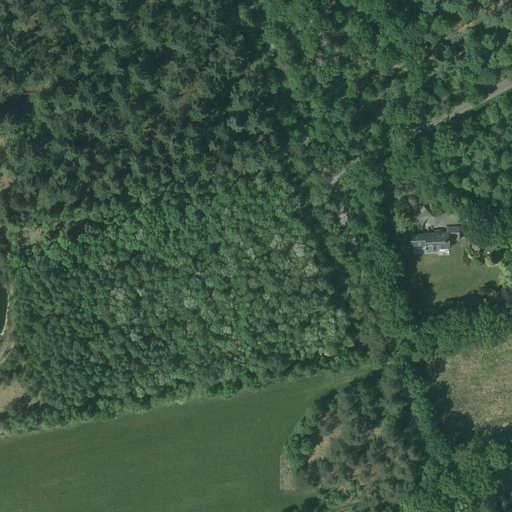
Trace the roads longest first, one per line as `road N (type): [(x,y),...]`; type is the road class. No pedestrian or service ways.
road 1 (track): [(392,351),(0,429)]
road 2 (unclassified): [(326,174),(511,81)]
road 3 (unclassified): [(326,174),(250,0)]
road 4 (track): [(326,174),(392,351)]
road 5 (track): [(392,351),(460,511)]
